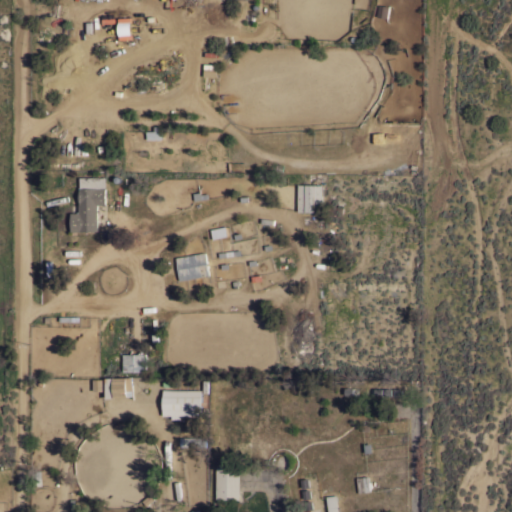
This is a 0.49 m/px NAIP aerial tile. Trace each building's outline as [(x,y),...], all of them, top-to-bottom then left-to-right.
[(161,130),(162,138),(147,139),(147,130),(161,130)] [(310,154),(310,159),(295,158),(295,154),(294,154),(294,146),(310,146),(310,154)] [(98,230),(71,230),(70,212),(79,212),(78,203),(79,203),(79,187),(79,176),(105,176),(105,180),(105,204),(97,204),(98,230)] [(323,211),(298,211),(298,184),(323,184),(323,211)] [(205,251),(209,274),(208,274),(207,272),(206,272),(207,275),(180,279),(175,257),(205,251)] [(146,370),(123,371),(123,353),(146,353),(146,370)] [(133,396),(114,397),(114,398),(106,399),(105,378),(132,377),(133,396)] [(402,395),(398,395),(398,400),(384,400),(384,395),(364,396),(364,387),(402,387),(402,395)] [(202,389),(202,407),(207,407),(207,411),(201,411),(201,415),(178,415),(178,416),(176,416),(176,415),(163,414),(163,388),(202,389)] [(239,498),(216,498),(216,466),(239,466),(239,498)] [(370,490),(358,492),(356,477),(368,475),(370,490)] [(328,511),(326,495),(336,494),(336,495),(337,495),(337,500),(336,500),(337,507),(339,506),(339,511),(328,511)]
